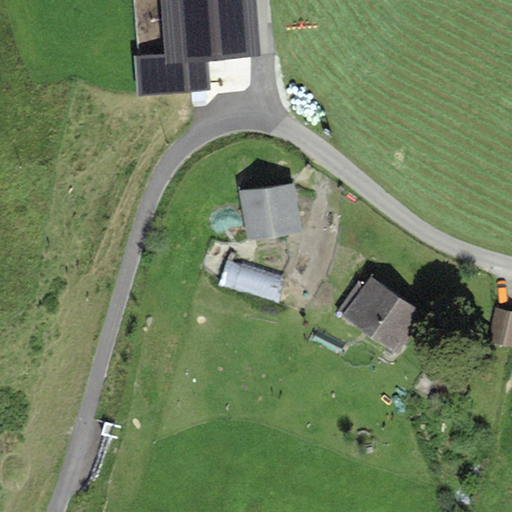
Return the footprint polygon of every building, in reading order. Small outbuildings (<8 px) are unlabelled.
[(251,53),(203,53),(204,95),(252,95),(251,53)] [(298,188),(248,195),(254,241),(305,234),(298,188)] [(224,282),(283,298),(291,270),(232,253),(224,282)] [(370,277),(341,321),(388,353),(418,309),(370,277)] [(511,315),(497,310),(487,339),(511,347),(511,315)]
